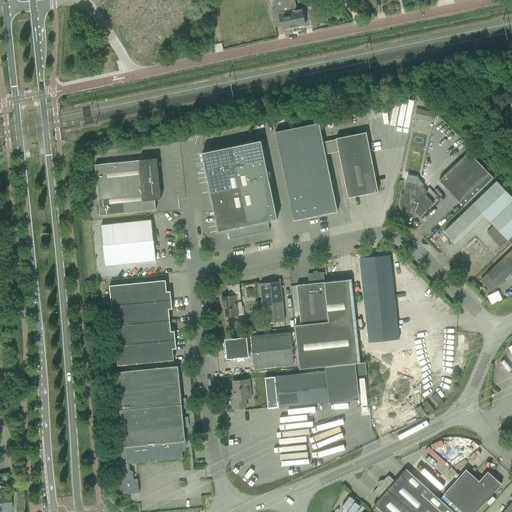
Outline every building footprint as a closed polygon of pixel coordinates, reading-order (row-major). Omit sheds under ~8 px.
[(279,14),(272,16),(274,27),(275,27),(281,26),(282,30),(293,28),(287,0),(280,0),(282,6),(278,7),(279,14)] [(296,10),(294,0),(287,0),(293,28),(305,25),(302,9),(296,10)] [(414,119),(432,122),(434,113),(416,109),(414,119)] [(275,132),(293,221),(337,212),(325,150),(332,149),(330,141),(323,142),(319,123),(275,132)] [(332,149),(338,148),(348,198),(378,192),(366,132),(336,138),(336,140),(330,141),(332,149)] [(235,166),(265,160),(261,141),(231,147),(235,166)] [(206,172),(235,166),(231,147),(202,153),(206,172)] [(446,173),(439,180),(460,203),(463,206),(493,178),(489,174),(468,152),(446,173)] [(95,165),(97,191),(153,185),(159,184),(156,159),(146,160),(146,157),(127,159),(127,162),(95,165)] [(239,186),(269,180),(265,160),(235,166),(239,186)] [(210,192),(239,186),(235,166),(206,172),(210,192)] [(243,206),(273,200),(269,180),(239,186),(243,206)] [(419,186),(416,184),(406,181),(403,195),(401,194),(401,197),(399,206),(401,207),(399,213),(408,215),(409,211),(412,212),(413,211),(419,217),(429,208),(426,205),(431,201),(425,194),(427,192),(421,185),(419,186)] [(511,235),(511,197),(496,181),(474,203),(444,232),(455,244),(484,216),(493,226),(486,233),(500,247),(507,240),(511,235)] [(97,191),(100,216),(156,210),(155,200),(160,199),(159,184),(153,185),(97,191)] [(214,212),(243,206),(239,186),(210,192),(214,212)] [(249,235),(252,234),(269,231),(267,221),(277,219),(273,200),(243,206),(249,235)] [(249,235),(243,206),(214,212),(216,221),(218,231),(228,229),(230,239),(249,235)] [(105,266),(155,260),(151,220),(101,226),(105,266)] [(511,249),(486,274),(480,280),(489,290),(490,289),(498,286),(510,274),(511,276),(511,249)] [(389,256),(360,259),(369,343),(398,339),(389,256)] [(325,283),(324,282),(323,272),(307,274),(308,284),(296,285),(301,325),(295,325),(299,369),(324,367),(355,363),(360,362),(351,280),(325,283)] [(165,280),(109,286),(111,306),(171,300),(170,291),(167,292),(165,280)] [(262,301),(254,301),(256,313),(263,312),(264,324),(284,322),(281,292),(280,282),(260,284),(261,296),(262,301)] [(237,307),(236,301),(241,300),(240,294),(239,284),(227,285),(228,296),(221,297),(222,304),(223,303),(224,317),(244,315),(243,306),(237,307)] [(171,300),(111,306),(113,326),(170,320),(168,309),(172,309),(171,300)] [(170,320),(113,326),(116,346),(175,340),(174,331),(171,331),(170,320)] [(254,369),(264,368),(293,365),(290,333),(250,337),(254,369)] [(248,357),(246,337),(224,340),(225,347),(226,347),(226,352),(226,360),(248,357)] [(175,340),(116,346),(118,366),(174,360),(173,349),(176,349),(175,340)] [(355,363),(324,367),(328,403),(359,400),(357,375),(356,373),(366,372),(365,363),(355,364),(355,363)] [(123,447),(181,442),(185,441),(178,366),(116,372),(123,447)] [(278,407),(278,408),(328,402),(325,371),(275,376),(275,377),(265,377),(268,408),(278,407)] [(233,409),(246,407),(245,399),(251,398),(249,379),(233,381),(234,390),(231,390),(232,398),(233,409)] [(128,470),(128,464),(183,459),(181,442),(123,447),(118,448),(123,494),(133,493),(138,493),(137,480),(133,480),(133,473),(130,470),(128,470)] [(384,482),(381,485),(411,511),(453,511),(408,471),(406,469),(400,475),(395,481),(388,476),(383,481),(384,482)] [(439,488),(444,493),(462,474),(457,469),(439,488)] [(479,481),(466,469),(443,495),(462,511),(475,511),(494,491),(501,484),(488,471),(479,481)] [(411,511),(381,485),(379,488),(378,487),(373,493),(379,498),(373,505),(381,511),(411,511)] [(0,493),(0,511),(11,511),(9,492),(0,493)] [(511,511),(511,496),(510,498),(511,500),(511,502),(503,511),(511,511)]
